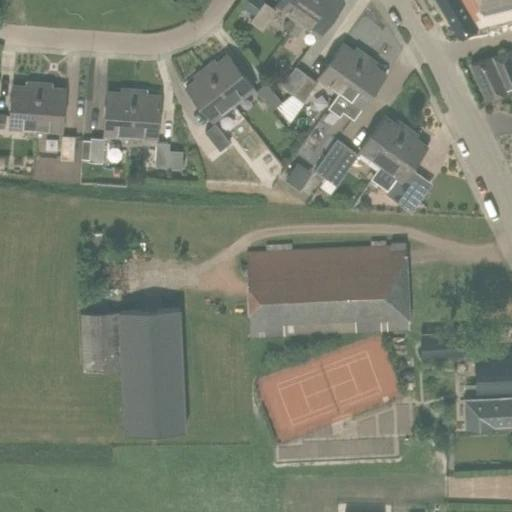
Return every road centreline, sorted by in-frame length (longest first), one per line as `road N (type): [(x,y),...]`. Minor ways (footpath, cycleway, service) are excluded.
road 1 (residential): [(0,33),(14,43),(174,46),(207,27),(225,0)]
road 2 (tertiary): [(511,220),(434,63)]
